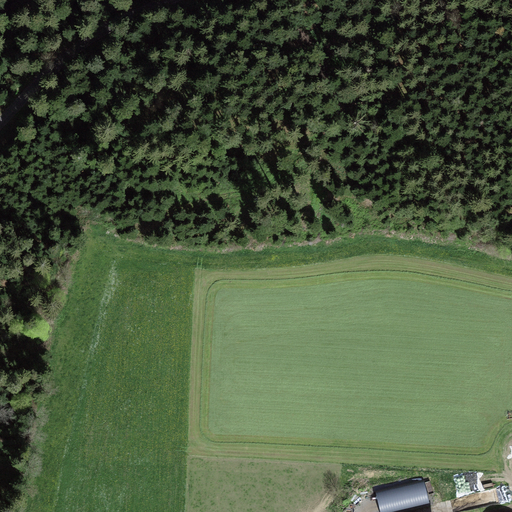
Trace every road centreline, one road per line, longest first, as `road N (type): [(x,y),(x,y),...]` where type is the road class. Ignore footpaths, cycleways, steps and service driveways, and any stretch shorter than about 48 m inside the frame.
road 1 (track): [(278,0),(325,28),(385,40),(469,22),(511,27)]
road 2 (unclassified): [(168,0),(107,37),(0,128)]
